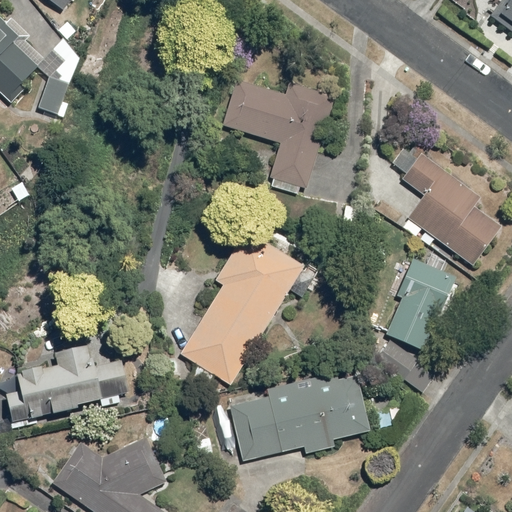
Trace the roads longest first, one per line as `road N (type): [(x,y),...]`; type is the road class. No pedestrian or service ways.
road 1 (residential): [(511,340),(393,511)]
road 2 (residential): [(360,0),(511,112)]
